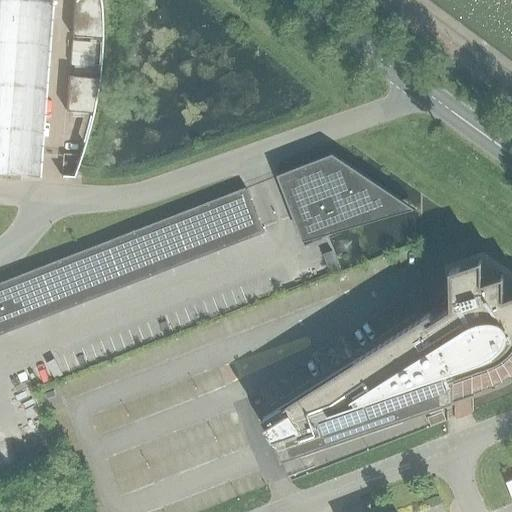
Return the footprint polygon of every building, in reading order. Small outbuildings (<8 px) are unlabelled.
[(0,0),(0,171),(36,174),(37,163),(48,2),(52,2),(52,0),(0,0)] [(73,0),(72,1),(70,36),(100,38),(99,4),(98,0),(73,0)] [(93,67),(94,43),(71,42),(69,65),(93,67)] [(67,76),(65,100),(64,110),(90,112),(93,102),(97,78),(67,76)] [(331,154),(277,175),(277,176),(301,237),(302,241),(337,230),(413,208),(390,193),(332,155),(331,154)] [(0,282),(0,334),(262,233),(245,188),(0,282)] [(511,294),(503,297),(503,275),(481,282),(481,259),(449,270),(450,308),(433,318),(429,312),(262,417),(266,423),(264,425),(273,438),(275,437),(281,457),(497,384),(501,382),(505,380),(509,378),(511,376),(511,294)]
